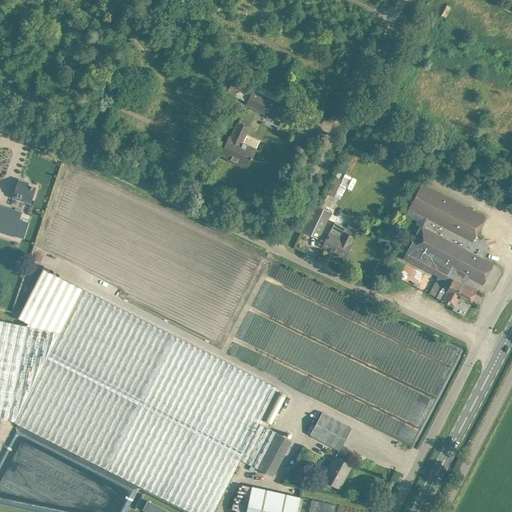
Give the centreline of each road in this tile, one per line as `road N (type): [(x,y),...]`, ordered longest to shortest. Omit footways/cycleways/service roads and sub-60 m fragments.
road 1 (unclassified): [(478,343),(0,119)]
road 2 (unclassified): [(392,511),(478,343)]
road 3 (primary): [(417,511),(498,354)]
road 4 (unclassified): [(442,511),(511,375)]
